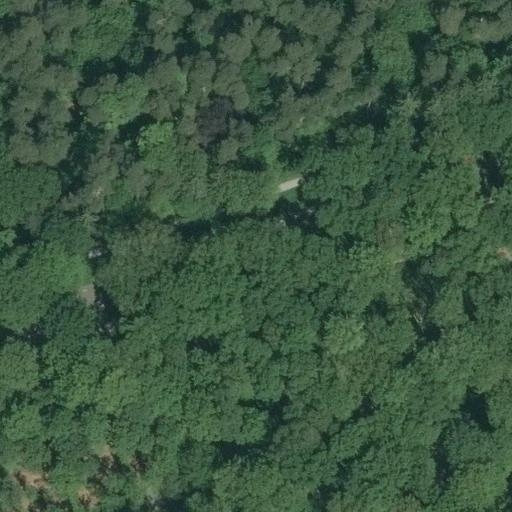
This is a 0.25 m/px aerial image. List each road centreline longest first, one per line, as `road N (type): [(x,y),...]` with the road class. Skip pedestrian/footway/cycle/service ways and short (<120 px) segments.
road 1 (tertiary): [(35,320),(511,157)]
road 2 (track): [(203,444),(88,380),(52,348)]
